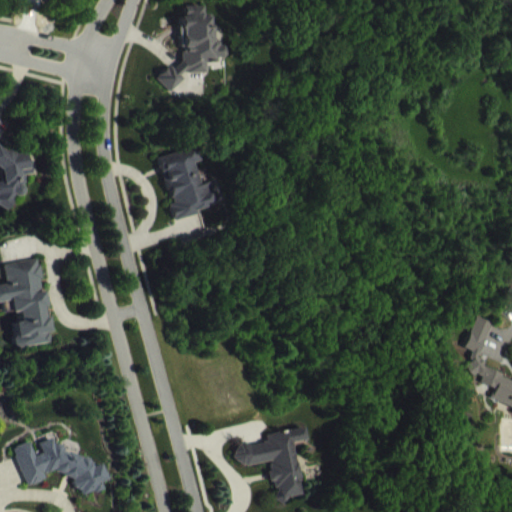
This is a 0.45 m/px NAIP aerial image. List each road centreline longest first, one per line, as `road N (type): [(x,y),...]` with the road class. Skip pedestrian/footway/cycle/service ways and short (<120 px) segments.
road 1 (residential): [(102,0),(77,71),(82,201),(166,511)]
road 2 (residential): [(194,511),(107,152),(104,76),(127,0)]
